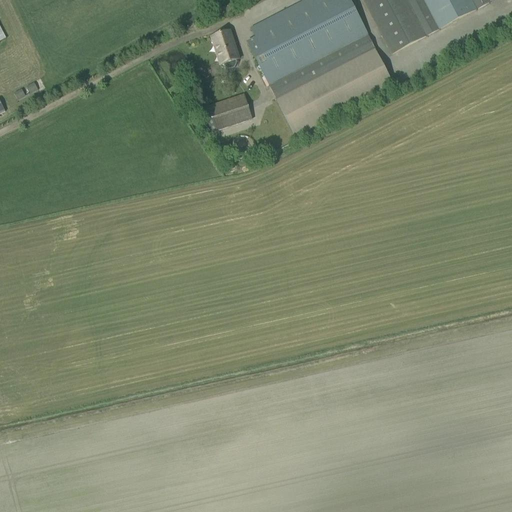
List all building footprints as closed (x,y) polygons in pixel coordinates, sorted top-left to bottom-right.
[(271,89),(368,39),(348,0),(306,0),(250,29),(255,39),(247,43),(271,89)] [(427,39),(407,0),(362,0),(392,57),(427,39)] [(423,0),(407,0),(427,39),(441,32),(423,0)] [(423,0),(441,32),(475,14),(467,0),(423,0)] [(467,0),(475,14),(489,6),(488,5),(485,0),(467,0)] [(230,32),(211,38),(214,48),(220,67),(224,65),(225,68),(225,69),(226,70),(227,70),(229,71),(230,71),(231,71),(232,70),(234,70),(234,69),(235,68),(236,67),(236,65),(236,64),(235,62),(239,60),(233,42),(232,40),(230,32)] [(368,39),(271,89),(277,100),(374,50),(368,39)] [(374,50),(277,100),(277,101),(297,138),(394,88),(393,86),(383,68),(374,50)] [(34,83),(26,87),(30,95),(38,91),(34,83)] [(21,90),(14,94),(18,101),(25,97),(21,90)] [(208,107),(197,111),(205,136),(217,132),(251,120),(246,105),(243,96),(208,107)]
